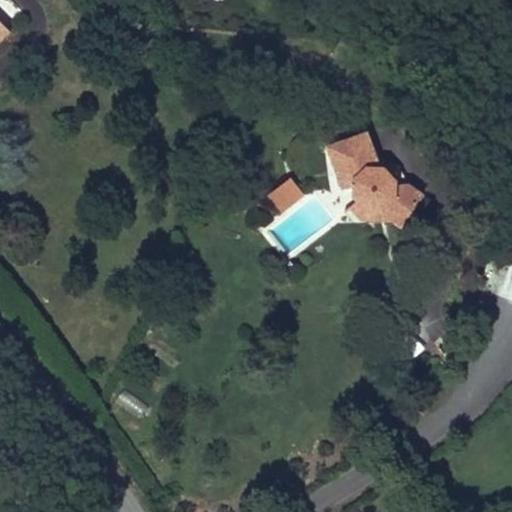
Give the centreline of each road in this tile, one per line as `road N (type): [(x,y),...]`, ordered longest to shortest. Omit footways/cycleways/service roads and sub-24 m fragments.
road 1 (residential): [(511,324),(473,394),(305,511)]
road 2 (unclassified): [(131,511),(0,339)]
